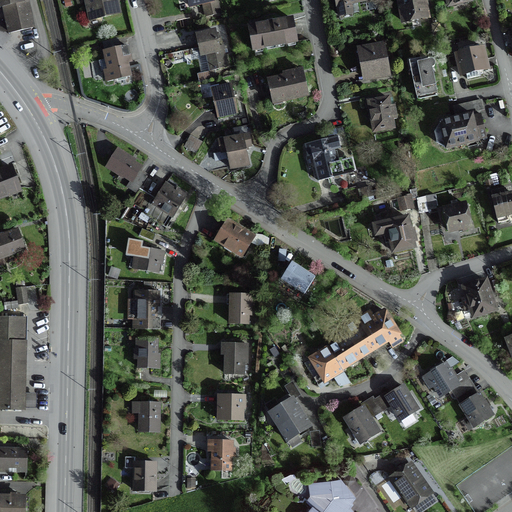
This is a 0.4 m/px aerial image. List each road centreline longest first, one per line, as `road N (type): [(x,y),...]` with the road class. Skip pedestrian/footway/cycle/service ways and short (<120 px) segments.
road 1 (primary): [(27,106),(58,174),(67,220),(64,511)]
road 2 (residential): [(213,187),(178,265),(173,499)]
road 3 (residential): [(310,0),(326,112),(273,147),(255,214)]
road 4 (residential): [(408,310),(255,214)]
road 5 (residential): [(144,139),(158,99),(138,0)]
road 6 (residential): [(511,395),(408,310)]
road 7 (residential): [(144,139),(72,107),(27,106)]
road 8 (residential): [(511,252),(446,274),(408,310)]
